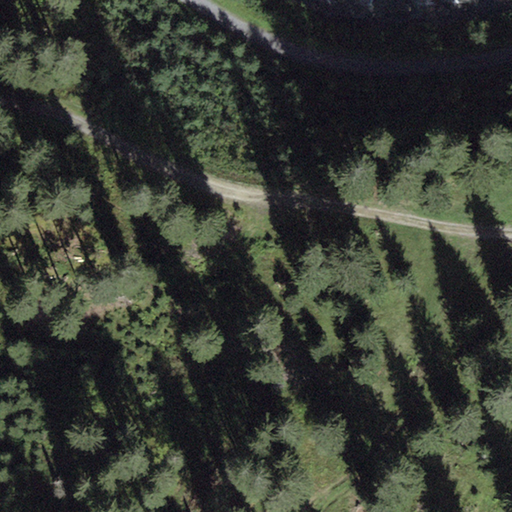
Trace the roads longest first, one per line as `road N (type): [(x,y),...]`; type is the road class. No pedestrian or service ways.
road 1 (track): [(511,233),(195,178),(52,104),(0,97)]
road 2 (track): [(203,0),(282,41),(368,66),(511,51)]
